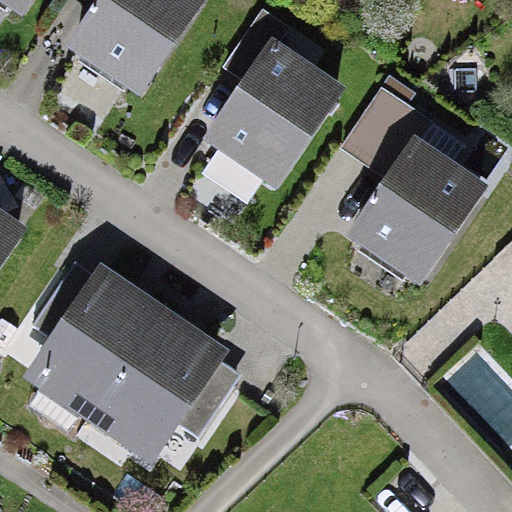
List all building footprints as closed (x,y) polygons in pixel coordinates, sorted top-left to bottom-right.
[(38,0),(1,0),(28,16),(38,0)] [(213,2),(210,0),(100,0),(68,47),(145,100),(213,2)] [(352,94),(274,41),(206,139),(284,192),(352,94)] [(418,125),(372,96),(334,154),(380,184),(418,125)] [(495,192),(418,139),(349,239),(426,292),(495,192)] [(0,277),(33,232),(0,208),(0,277)] [(89,274),(66,260),(24,326),(47,340),(89,274)] [(194,329),(133,288),(103,266),(30,371),(159,460),(232,356),(194,329)]
